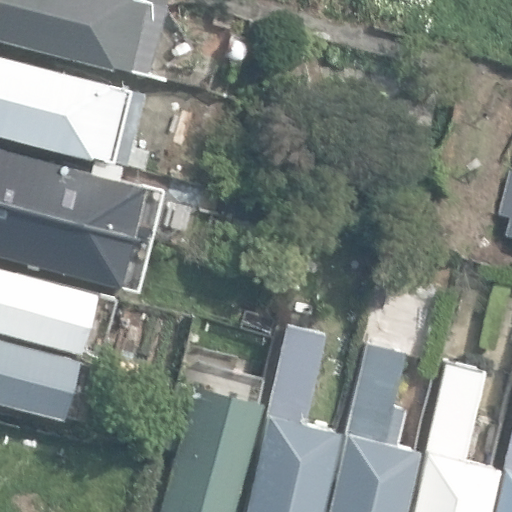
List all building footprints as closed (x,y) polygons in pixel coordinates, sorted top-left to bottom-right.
[(169,4),(151,0),(0,0),(0,43),(150,81),(169,4)] [(151,95),(0,56),(0,138),(131,172),(151,95)] [(156,185),(0,145),(0,254),(130,287),(156,185)] [(511,234),(511,169),(510,169),(499,212),(510,215),(505,233),(511,234)] [(0,329),(76,349),(91,288),(0,265),(0,329)] [(313,511),(335,427),(326,425),(327,420),(316,417),(314,422),(303,419),(324,331),(285,323),(265,411),(261,410),(238,511),(313,511)] [(0,400),(58,415),(74,356),(0,336),(0,400)] [(395,511),(410,445),(395,441),(403,406),(391,402),(403,351),(365,340),(343,429),(339,428),(320,511),(395,511)] [(481,511),(492,464),(460,456),(482,368),(445,358),(423,447),(420,446),(405,511),(481,511)] [(227,511),(257,400),(191,383),(155,511),(227,511)] [(511,511),(511,426),(502,465),(498,464),(486,511),(511,511)]
